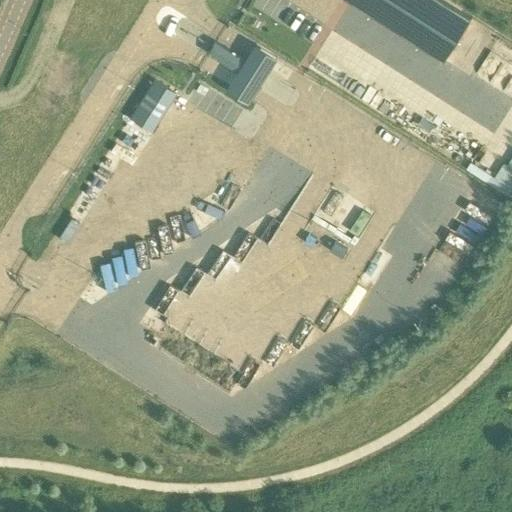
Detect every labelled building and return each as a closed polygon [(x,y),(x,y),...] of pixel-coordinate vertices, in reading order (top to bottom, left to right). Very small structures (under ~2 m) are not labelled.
[(471,18),(442,0),(348,0),(443,61),(471,18)] [(241,75),(249,63),(217,42),(214,40),(206,52),(209,54),(241,75)] [(479,76),(511,87),(511,61),(487,52),(479,76)] [(148,130),(173,91),(154,79),(128,118),(148,130)] [(511,151),(496,183),(511,191),(511,151)] [(342,258),(347,249),(335,241),(329,250),(342,258)] [(98,259),(107,286),(151,270),(141,243),(98,259)]
